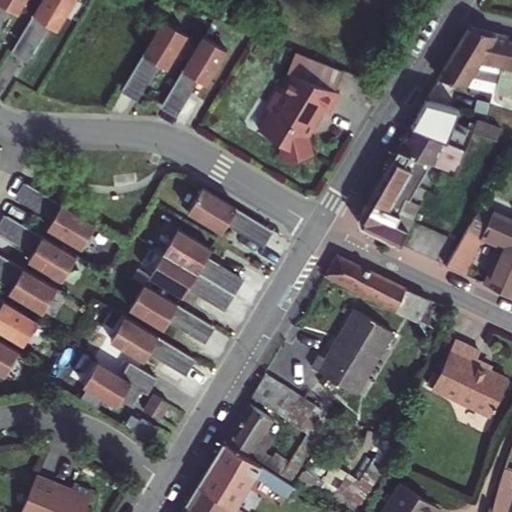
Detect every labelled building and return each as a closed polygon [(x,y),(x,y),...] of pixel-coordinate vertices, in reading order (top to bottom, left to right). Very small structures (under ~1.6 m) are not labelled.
[(0,0),(0,10),(4,4),(2,3),(3,0),(16,0),(18,0),(17,0),(0,0)] [(34,0),(13,37),(28,46),(44,20),(42,19),(47,10),(57,16),(66,0),(34,0)] [(188,20),(164,6),(123,76),(138,84),(154,58),(152,57),(157,48),(167,54),(188,20)] [(511,34),(505,34),(507,28),(467,17),(437,65),(492,79),(495,70),(489,68),(469,60),(476,47),(501,54),(511,56),(511,34)] [(227,36),(204,22),(163,91),(178,100),(194,74),(192,73),(197,64),(207,70),(227,36)] [(317,69),(291,59),(300,38),(277,29),(268,50),(276,53),(264,73),(261,70),(252,84),(254,90),(242,110),(263,122),(267,140),(294,133),(288,111),(295,100),(297,102),(305,90),(309,92),(321,71),(317,69)] [(300,38),(291,59),(317,69),(325,48),(300,38)] [(511,56),(501,54),(495,70),(492,79),(511,83),(511,56)] [(488,94),(511,100),(511,99),(511,83),(492,79),(488,94)] [(409,114),(411,115),(465,137),(471,121),(449,114),(458,98),(423,89),(409,114)] [(500,118),(476,109),(471,121),(495,130),(500,118)] [(411,115),(398,137),(430,150),(455,160),(465,137),(411,115)] [(398,137),(391,148),(415,161),(412,169),(418,172),(430,150),(398,137)] [(391,148),(379,169),(407,183),(412,169),(415,161),(391,148)] [(379,169),(368,188),(399,203),(407,183),(379,169)] [(407,183),(399,203),(411,208),(417,197),(408,192),(418,172),(412,169),(407,183)] [(93,226),(24,185),(15,200),(41,216),(42,214),(51,219),(45,229),(79,249),(93,226)] [(358,216),(397,235),(411,208),(399,203),(368,188),(356,209),(358,216)] [(272,230),(202,189),(188,213),(222,233),(228,223),(237,228),(236,230),(262,245),(272,230)] [(503,238),(482,278),(511,292),(511,215),(478,199),(443,258),(463,268),(483,228),(503,238)] [(74,258),(4,217),(0,224),(0,235),(22,248),(23,246),(32,251),(26,262),(60,282),(74,258)] [(212,250),(178,230),(164,254),(233,295),(242,280),(216,264),(215,266),(206,261),(212,250)] [(326,264),(382,290),(391,273),(336,245),(326,264)] [(233,295),(164,254),(150,277),(184,298),(190,287),(199,292),(198,294),(224,310),(233,295)] [(55,290),(0,258),(0,278),(3,280),(4,278),(13,284),(7,294),(41,314),(55,290)] [(382,290),(393,298),(403,279),(391,273),(382,290)] [(393,298),(415,308),(425,290),(403,279),(393,298)] [(145,286),(131,310),(165,330),(171,320),(180,325),(178,327),(205,342),(214,327),(145,286)] [(36,323),(0,301),(0,333),(21,346),(36,323)] [(320,365),(370,389),(400,324),(357,303),(332,355),(327,352),(320,365)] [(186,375),(195,359),(126,318),(112,342),(146,362),(152,352),(160,357),(159,359),(186,375)] [(429,379),(488,407),(507,370),(473,354),(478,343),(453,331),(429,379)] [(17,354),(0,343),(0,375),(3,377),(17,354)] [(99,364),(85,387),(119,408),(125,397),(135,404),(143,391),(148,395),(157,379),(131,363),(123,378),(99,364)] [(252,386),(270,398),(283,380),(263,367),(252,386)] [(270,398),(308,424),(321,404),(283,380),(270,398)] [(155,396),(146,412),(162,421),(171,405),(155,396)] [(270,409),(250,396),(225,435),(259,456),(264,447),(252,440),(270,409)] [(222,433),(195,475),(230,498),(232,499),(252,469),(282,488),(289,476),(259,456),(225,435),(222,433)] [(72,483),(37,469),(19,510),(23,511),(83,511),(94,485),(75,477),(72,483)] [(373,511),(429,511),(439,497),(399,472),(373,511)] [(195,475),(184,495),(210,511),(235,511),(226,506),(230,498),(195,475)] [(210,511),(184,495),(174,511),(210,511)]
